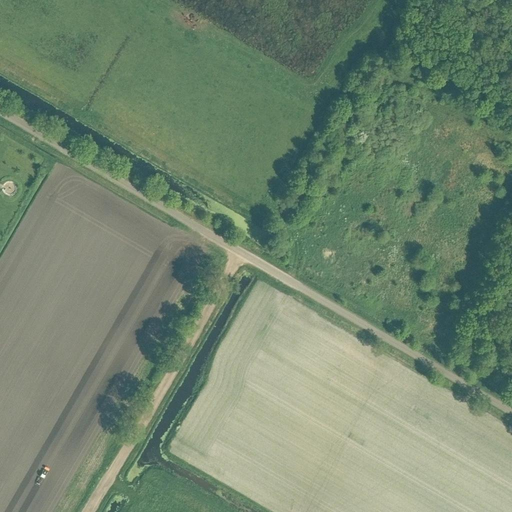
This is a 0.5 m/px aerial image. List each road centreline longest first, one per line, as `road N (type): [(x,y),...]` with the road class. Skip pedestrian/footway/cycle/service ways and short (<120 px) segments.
road 1 (unclassified): [(511,412),(0,109)]
road 2 (track): [(237,250),(85,511)]
